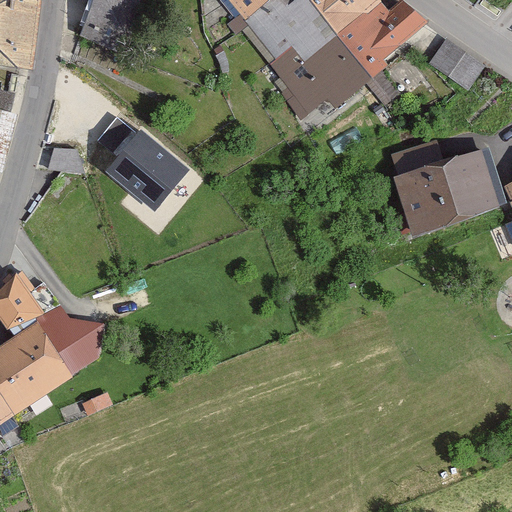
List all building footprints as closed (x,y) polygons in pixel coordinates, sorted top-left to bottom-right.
[(0,0),(0,65),(31,71),(43,0),(0,0)] [(97,0),(84,39),(130,53),(153,0),(97,0)] [(232,0),(248,21),(274,0),(232,0)] [(274,0),(248,21),(292,86),(284,94),(304,122),(331,100),(342,114),(357,102),(371,91),(385,108),(404,93),(385,69),(437,27),(415,0),(411,0),(392,15),(386,8),(379,0),(274,0)] [(431,64),(472,94),(491,68),(450,38),(431,64)] [(20,103),(0,98),(0,166),(4,167),(20,103)] [(189,171),(141,130),(106,172),(155,212),(189,171)] [(48,168),(85,173),(78,149),(54,148),(48,168)] [(402,180),(420,236),(508,207),(490,152),(402,180)] [(0,289),(0,311),(15,333),(49,308),(23,273),(0,289)] [(41,323),(0,349),(0,390),(17,418),(75,380),(104,357),(108,324),(62,316),(41,323)] [(0,429),(17,418),(0,390),(0,429)]
